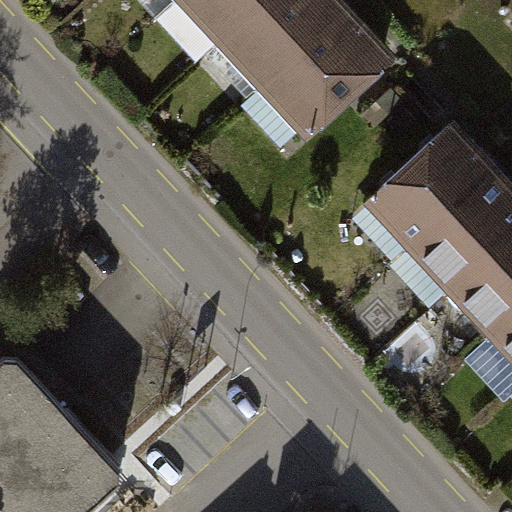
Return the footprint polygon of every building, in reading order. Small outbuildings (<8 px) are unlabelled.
[(195,0),(226,32),(259,0),(195,0)] [(339,0),(259,0),(226,32),(267,75),(343,4),(339,0)] [(343,4),(267,75),(309,120),(385,49),(343,4)] [(452,122),(376,194),(417,237),(493,166),(452,122)] [(511,185),(493,166),(417,237),(459,282),(511,232),(511,185)] [(511,232),(459,282),(500,326),(511,314),(511,232)] [(511,314),(500,326),(511,337),(511,314)] [(10,360),(0,369),(0,511),(85,511),(120,481),(10,360)]
